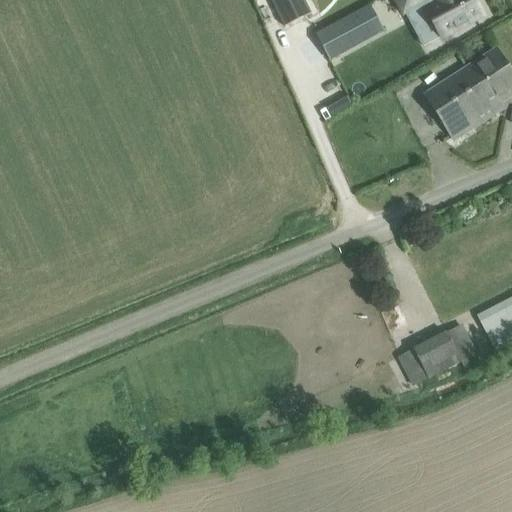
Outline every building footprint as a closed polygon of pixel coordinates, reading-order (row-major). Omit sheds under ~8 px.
[(304,0),(271,0),(285,27),(311,14),(304,0)] [(394,0),(403,15),(407,13),(411,20),(424,12),(441,40),(482,16),(473,0),(439,0),(440,3),(433,7),(429,0),(430,0),(394,0)] [(358,15),(306,45),(320,70),(372,39),(358,15)] [(426,95),(454,140),(504,108),(499,101),(511,92),(511,74),(496,50),(426,95)] [(347,97),(327,108),(332,117),(352,106),(347,97)] [(511,305),(480,322),(482,325),(497,353),(511,344),(511,305)] [(445,332),(391,356),(405,386),(458,361),(445,332)]
